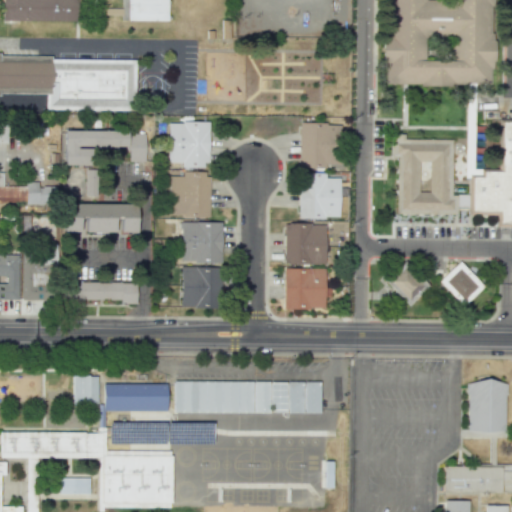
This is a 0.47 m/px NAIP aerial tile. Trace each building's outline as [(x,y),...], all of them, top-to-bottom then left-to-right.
[(76,0),(1,0),(1,20),(76,21),(76,0)] [(166,21),(166,0),(119,0),(119,20),(166,21)] [(491,0),(381,0),(382,85),(492,84),(491,0)] [(0,56),(0,93),(44,94),(44,109),(133,111),(134,59),(49,58),(50,56),(0,56)] [(511,120),(497,121),(499,167),(465,168),(466,195),(448,195),(447,137),(388,139),(394,159),(396,215),(455,213),(465,216),(493,214),(496,224),(510,223),(510,213),(511,212),(511,120)] [(207,122),(167,122),(166,163),(182,163),(182,168),(206,168),(207,122)] [(297,168),(325,168),(325,164),(337,164),(337,142),(338,142),(338,123),(298,123),(297,168)] [(62,165),(88,164),(88,147),(127,147),(127,162),(143,161),(143,131),(62,131),(62,165)] [(84,195),(96,195),(97,170),(84,169),(84,195)] [(208,217),(208,173),(181,172),(181,176),(167,176),(167,216),(208,217)] [(336,218),(337,178),(324,178),(324,173),(298,172),(296,217),(336,218)] [(24,186),(2,186),(2,174),(0,174),(0,202),(24,202),(24,186)] [(36,182),(24,182),(25,205),(47,204),(47,197),(54,197),(54,187),(37,188),(36,182)] [(84,232),(114,232),(114,218),(119,218),(119,232),(136,232),(136,203),(62,204),(63,232),(79,232),(79,217),(84,217),(84,232)] [(178,262),(219,263),(220,222),(179,222),(178,262)] [(322,264),(323,224),(282,223),(282,264),(322,264)] [(21,300),(44,299),(44,266),(55,266),(55,246),(20,247),(21,300)] [(17,255),(0,254),(0,299),(17,299),(17,255)] [(462,306),(482,286),(458,261),(438,281),(462,306)] [(382,279),(407,306),(426,288),(401,262),(382,279)] [(178,307),(214,308),(214,267),(179,267),(178,307)] [(323,309),(323,296),(327,296),(328,276),(322,276),(322,269),(282,268),(282,308),(323,309)] [(135,283),(63,282),(63,300),(135,301),(135,283)] [(72,374),(98,375),(97,403),(88,402),(88,407),(71,407),(72,374)] [(173,381),(252,382),(252,413),(174,412),(173,381)] [(268,382),(252,381),(251,413),(267,413),(268,382)] [(284,413),(284,382),(268,382),(269,413),(284,413)] [(301,382),(286,382),(285,413),(301,413),(301,382)] [(302,413),(318,413),(318,382),(302,382),(302,413)] [(25,511),(25,456),(0,456),(0,431),(83,431),(83,434),(97,434),(97,403),(102,404),(102,383),(167,383),(166,411),(103,411),(105,428),(105,450),(171,451),(170,508),(103,507),(102,511),(96,511),(97,458),(38,459),(36,511),(0,511),(0,460),(6,460),(6,474),(0,474),(0,504),(22,505),(21,511),(25,511)] [(464,383),(509,384),(508,394),(504,394),(503,429),(469,428),(469,394),(464,394),(464,383)] [(443,466),(511,466),(511,491),(442,491),(443,466)] [(56,494),(87,494),(87,478),(56,477),(56,494)] [(468,501),(467,511),(445,511),(446,500),(468,501)]
